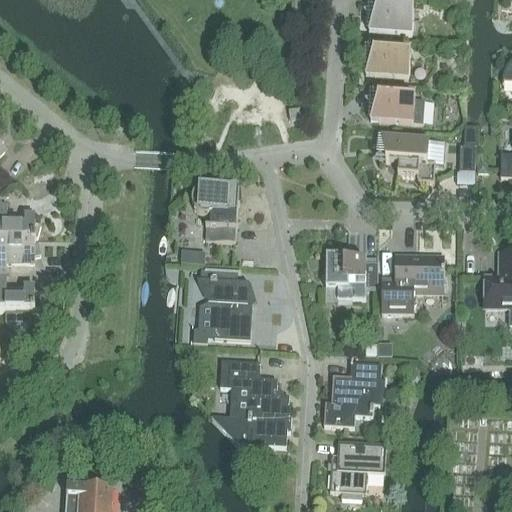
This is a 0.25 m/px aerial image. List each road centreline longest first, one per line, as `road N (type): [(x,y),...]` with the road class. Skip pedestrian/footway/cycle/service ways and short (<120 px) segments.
road 1 (residential): [(304,511),(313,367),(269,161)]
road 2 (residential): [(0,414),(54,373),(78,336),(99,161)]
road 3 (residential): [(511,218),(368,216),(325,152)]
road 4 (residential): [(99,161),(215,168),(269,161)]
road 5 (residential): [(325,152),(338,0)]
road 6 (residential): [(0,79),(99,161)]
